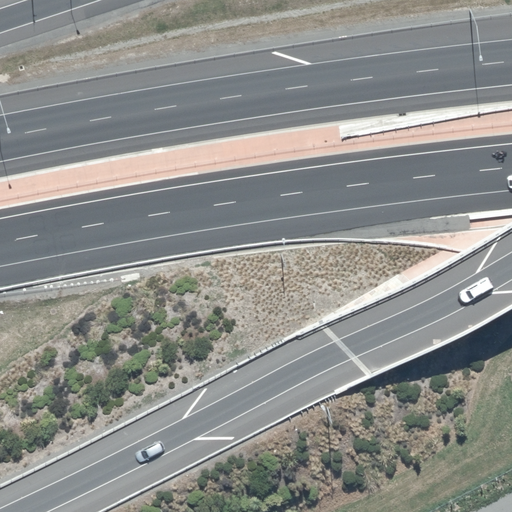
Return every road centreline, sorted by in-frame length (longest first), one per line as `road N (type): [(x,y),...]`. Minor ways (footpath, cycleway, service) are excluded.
road 1 (motorway): [(511,249),(341,348),(20,511)]
road 2 (motorway): [(0,137),(193,101),(511,60)]
road 3 (motorway): [(511,166),(322,188),(0,242)]
